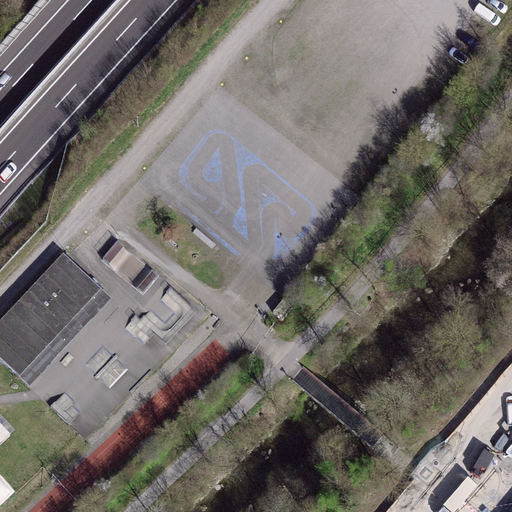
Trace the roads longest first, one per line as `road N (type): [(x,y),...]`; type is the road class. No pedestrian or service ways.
road 1 (track): [(283,365),(422,214),(511,97)]
road 2 (motorway): [(0,170),(154,0)]
road 3 (track): [(128,511),(283,365)]
road 4 (motorway): [(90,0),(0,99)]
